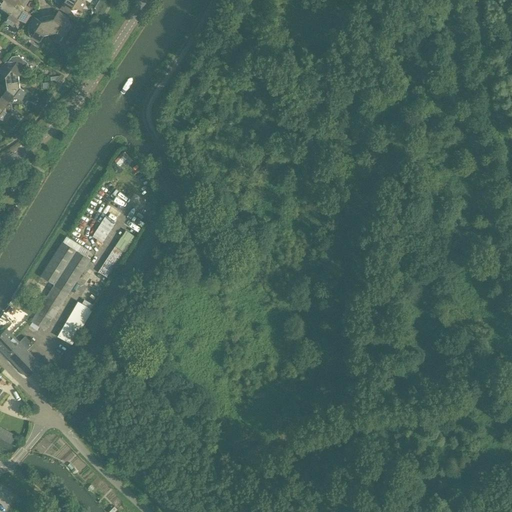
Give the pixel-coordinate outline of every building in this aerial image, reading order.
[(3,0),(0,6),(0,7),(10,13),(15,5),(16,5),(19,0),(3,0)] [(86,2),(82,0),(65,0),(60,8),(69,13),(72,8),(75,7),(81,11),(86,2)] [(102,11),(106,2),(102,0),(99,0),(95,8),(102,11)] [(31,15),(16,5),(15,5),(10,13),(5,21),(13,26),(17,20),(20,20),(26,23),(31,15)] [(47,20),(50,33),(57,32),(54,36),(55,36),(56,38),(59,39),(61,39),(63,36),(64,37),(71,27),(69,18),(59,11),(53,19),(47,20)] [(50,33),(47,20),(42,22),(34,16),(27,27),(29,36),(39,43),(44,35),(50,33)] [(6,83),(20,82),(19,75),(28,63),(18,55),(12,57),(8,61),(5,62),(0,68),(0,72),(6,77),(6,83)] [(20,87),(20,82),(6,83),(7,89),(1,96),(11,104),(20,103),(27,93),(20,87)] [(12,113),(11,104),(1,96),(0,98),(0,117),(5,122),(12,113)] [(22,180),(20,179),(16,185),(21,188),(21,189),(20,190),(25,193),(31,185),(28,183),(31,180),(25,176),(22,180)] [(103,242),(116,221),(106,215),(93,236),(103,242)] [(127,229),(99,270),(107,276),(135,235),(127,229)] [(90,259),(62,241),(41,276),(54,284),(31,320),(45,330),(90,259)] [(63,339),(70,343),(71,344),(92,309),(78,301),(58,336),(63,339)] [(19,342),(6,329),(0,334),(0,349),(27,377),(41,364),(25,349),(31,343),(31,342),(33,340),(31,338),(28,340),(25,336),(19,342)]
